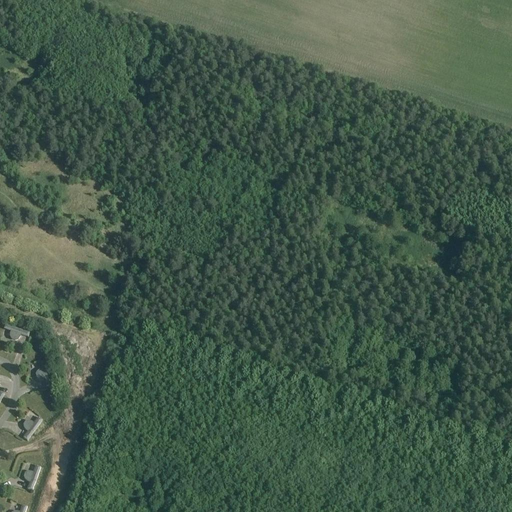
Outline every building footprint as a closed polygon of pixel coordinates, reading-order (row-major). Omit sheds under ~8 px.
[(29,339),(30,334),(6,325),(4,330),(11,333),(11,335),(11,338),(12,341),(16,342),(19,341),(21,339),(22,336),(29,339)] [(52,387),(46,362),(42,363),(43,370),(41,371),(38,373),(37,375),(37,380),(40,381),(44,382),(46,381),(48,388),(52,387)] [(20,375),(22,384),(28,383),(29,391),(33,390),(29,366),(24,367),(26,374),(20,375)] [(28,443),(43,422),(39,419),(35,425),(33,424),(30,422),(27,423),(24,426),(25,429),(27,432),(28,433),(23,439),(28,443)] [(17,441),(16,425),(7,426),(8,441),(17,441)] [(33,493),(42,469),(37,467),(34,474),(32,473),(29,473),(26,474),(25,478),(26,481),(28,483),(30,484),(27,491),(33,493)]
